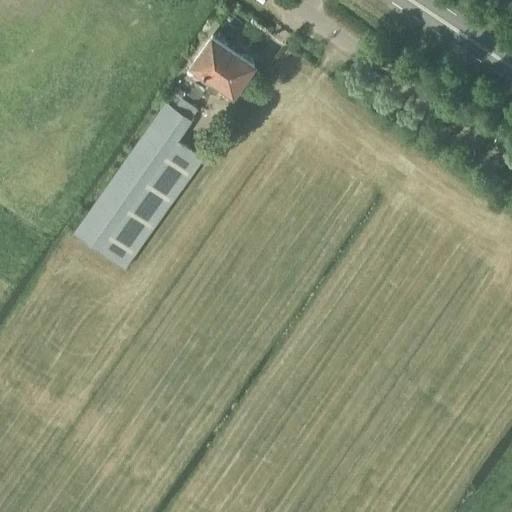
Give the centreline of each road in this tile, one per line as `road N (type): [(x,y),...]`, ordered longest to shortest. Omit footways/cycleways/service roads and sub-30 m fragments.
road 1 (unclassified): [(301,12),(511,159)]
road 2 (secondary): [(511,68),(408,0)]
